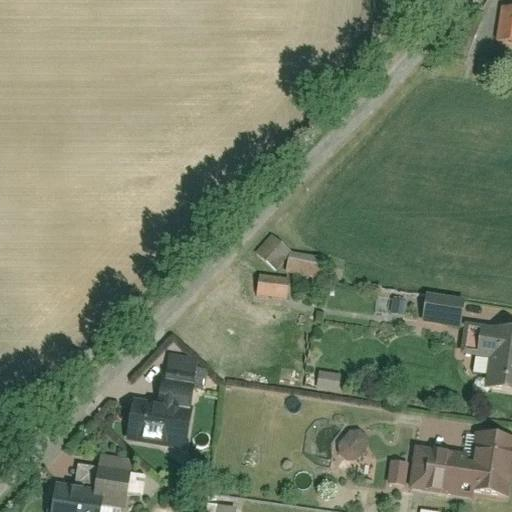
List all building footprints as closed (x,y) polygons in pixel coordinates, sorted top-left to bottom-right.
[(511,2),(491,2),(489,36),(511,37),(511,2)] [(256,255),(277,272),(292,253),(271,236),(256,255)] [(422,322),(462,328),(466,298),(426,293),(422,322)] [(413,320),(416,304),(396,300),(392,315),(413,320)] [(484,390),(511,393),(511,330),(480,326),(475,358),(488,360),(484,390)] [(157,404),(192,410),(196,384),(162,378),(157,404)] [(130,441),(185,450),(192,410),(157,404),(137,401),(130,441)] [(336,461),(363,462),(363,432),(336,431),(336,461)] [(471,457),(414,451),(409,498),(473,505),(474,500),(509,504),(511,476),(511,443),(473,439),(471,457)] [(385,486),(400,487),(401,462),(386,462),(385,486)] [(94,469),(91,490),(104,492),(102,504),(124,508),(129,475),(94,469)] [(52,511),(100,511),(102,504),(104,492),(91,490),(57,484),(52,511)]
